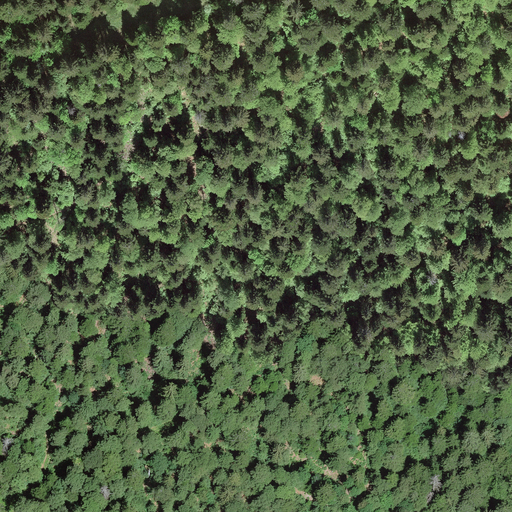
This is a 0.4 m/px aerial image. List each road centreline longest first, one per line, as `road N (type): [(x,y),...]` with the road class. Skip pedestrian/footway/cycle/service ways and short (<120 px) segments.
road 1 (track): [(0,236),(48,218),(88,187),(115,180),(435,0)]
road 2 (track): [(129,511),(158,433),(0,409)]
road 3 (track): [(0,331),(78,198)]
